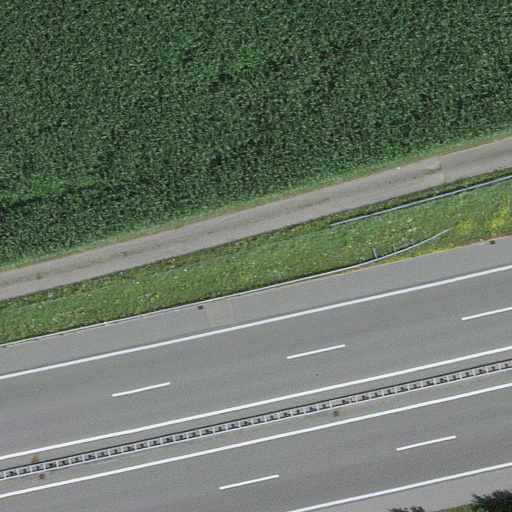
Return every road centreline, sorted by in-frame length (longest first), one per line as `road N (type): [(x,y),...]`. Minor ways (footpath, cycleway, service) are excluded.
road 1 (track): [(511,154),(0,281)]
road 2 (motorway): [(511,311),(0,420)]
road 3 (motorway): [(130,511),(511,428)]
